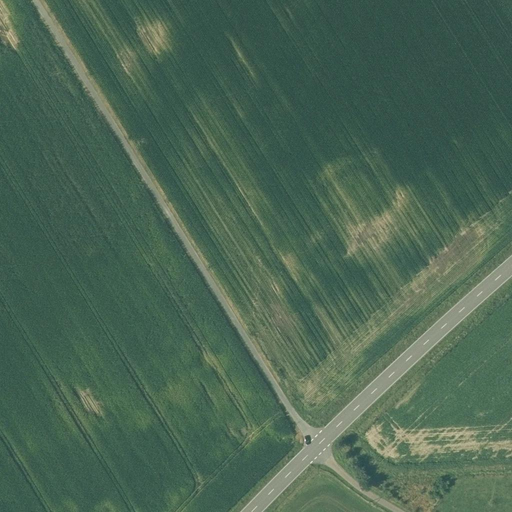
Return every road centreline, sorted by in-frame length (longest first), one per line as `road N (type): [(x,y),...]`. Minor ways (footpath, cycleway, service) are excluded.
road 1 (unclassified): [(34,0),(314,448)]
road 2 (secondary): [(511,265),(314,448)]
